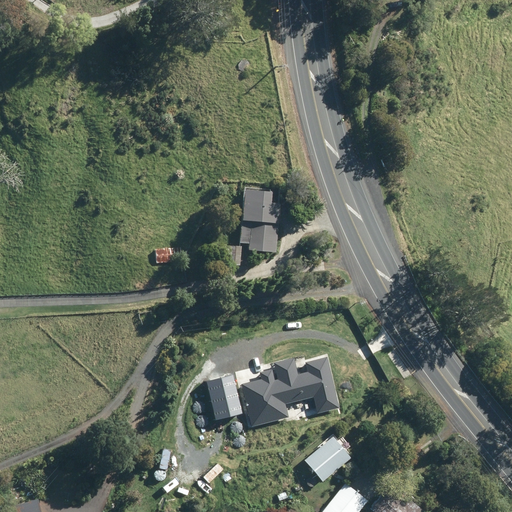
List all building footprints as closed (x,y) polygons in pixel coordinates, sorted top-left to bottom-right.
[(56,0),(72,11),(78,0),(56,0)] [(238,190),(238,223),(238,243),(247,244),(247,251),(266,251),(266,246),(274,246),(275,203),(266,203),(266,190),(238,190)] [(238,246),(215,245),(214,256),(224,256),(224,264),(237,264),(238,246)] [(178,247),(152,248),(152,263),(179,262),(178,247)] [(328,438),(301,460),(317,480),(344,457),(328,438)] [(343,483),(318,511),(353,511),(364,501),(343,483)] [(424,511),(387,484),(367,509),(370,511),(424,511)] [(42,511),(41,506),(34,508),(31,498),(10,504),(12,511),(42,511)]
